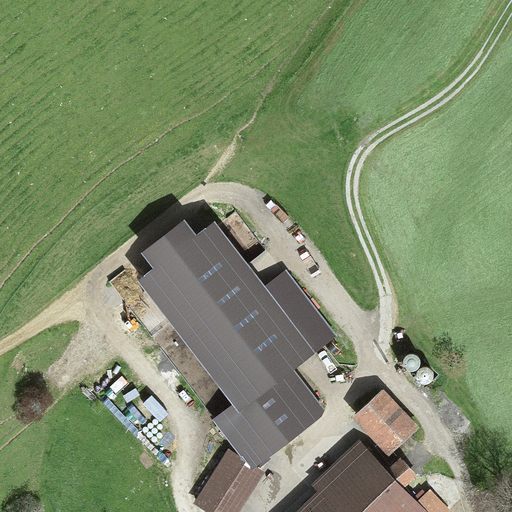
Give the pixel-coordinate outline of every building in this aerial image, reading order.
[(161,267),(146,280),(240,401),(216,420),(249,463),(322,407),(289,364),(307,349),(213,228),(196,241),(185,227),(151,253),(161,267)] [(408,369),(412,370),(416,369),(418,367),(420,364),(421,360),(420,357),(418,354),(415,352),(412,352),(408,352),(405,355),(404,357),(403,360),(403,364),(405,367),(408,369)] [(421,382),(425,383),(428,382),(431,380),(433,377),(434,373),(433,370),(431,367),(428,365),(424,365),(421,365),(418,367),(416,370),(416,373),(416,377),(418,380),(421,382)] [(356,414),(390,452),(413,431),(378,394),(356,414)] [(445,511),(446,511),(430,495),(417,507),(399,487),(412,475),(399,461),(385,473),(367,453),(304,511),(445,511)] [(219,467),(195,503),(208,511),(235,511),(251,487),(219,467)]
